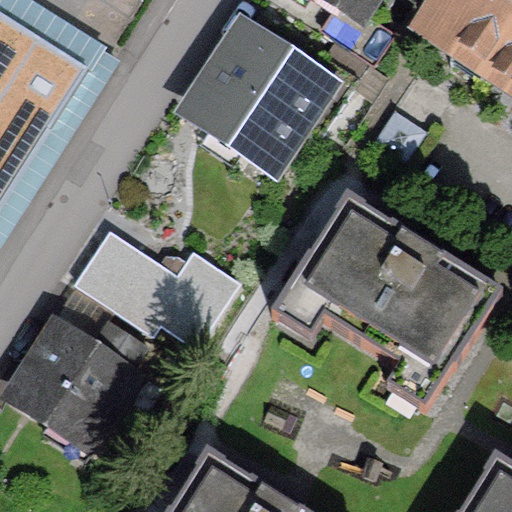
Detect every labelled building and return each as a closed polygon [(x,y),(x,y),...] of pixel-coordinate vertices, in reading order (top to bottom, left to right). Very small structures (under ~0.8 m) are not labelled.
[(332,0),(343,7),(323,37),(336,45),(368,66),(374,70),(395,37),(367,20),(380,0),(407,0),(416,5),(419,0),(332,0)] [(511,0),(448,0),(425,36),(460,60),(468,48),(488,61),(483,69),(511,88),(511,0)] [(0,210),(87,74),(0,18),(0,210)] [(295,129),(317,143),(368,66),(336,45),(325,62),(261,19),(198,112),(275,163),(295,129)] [(394,113),(371,147),(406,170),(429,136),(394,113)] [(388,392),(423,415),(496,301),(438,264),(446,251),(415,232),(407,245),(348,207),(276,322),(311,344),(324,323),(401,371),(388,392)] [(165,335),(170,328),(186,339),(216,293),(199,281),(193,290),(155,266),(143,283),(128,273),(111,299),(165,335)] [(56,340),(18,399),(87,444),(142,354),(108,333),(89,362),(56,340)] [(299,511),(304,505),(275,487),(267,499),(208,462),(176,511),(299,511)] [(511,511),(511,476),(496,466),(466,511),(511,511)]
